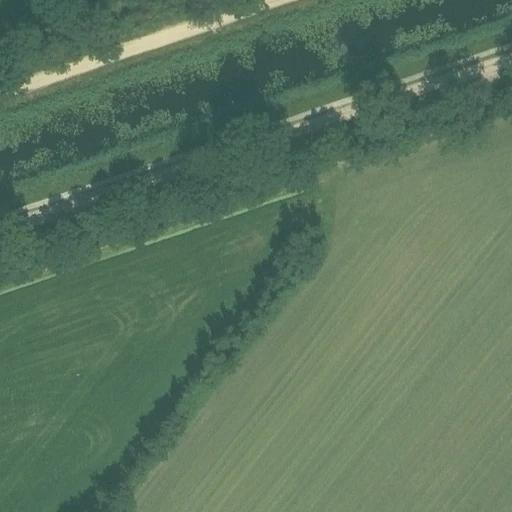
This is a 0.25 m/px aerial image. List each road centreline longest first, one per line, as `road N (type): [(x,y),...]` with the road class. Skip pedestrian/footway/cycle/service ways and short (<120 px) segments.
road 1 (track): [(0,231),(511,59)]
road 2 (track): [(268,0),(0,90)]
